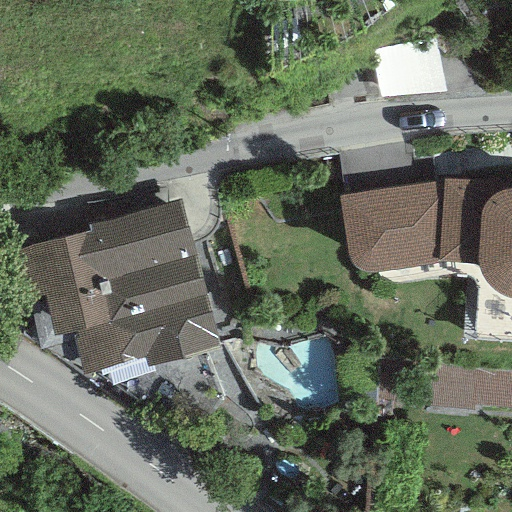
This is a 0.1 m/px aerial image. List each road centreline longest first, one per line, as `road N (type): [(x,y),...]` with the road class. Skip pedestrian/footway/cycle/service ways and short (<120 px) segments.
road 1 (residential): [(511,111),(322,127),(0,189)]
road 2 (residential): [(0,367),(118,442),(204,511)]
